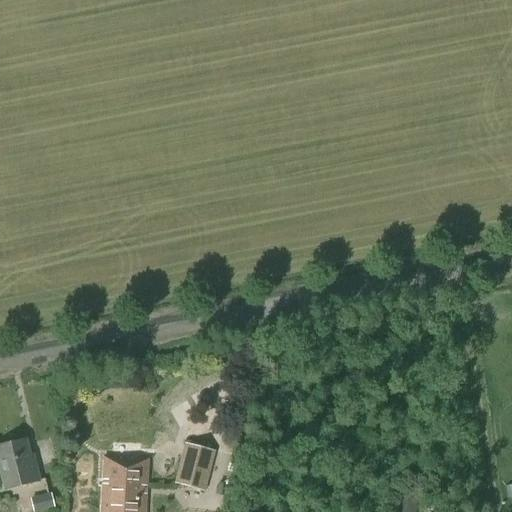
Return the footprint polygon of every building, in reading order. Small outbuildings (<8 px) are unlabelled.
[(31,464),(25,439),(0,445),(0,465),(6,490),(38,482),(34,464),(31,464)] [(205,492),(216,452),(184,443),(174,483),(205,492)] [(145,511),(148,459),(104,457),(100,511),(145,511)] [(33,511),(35,511),(54,507),(50,493),(30,499),(33,511)] [(415,511),(417,500),(399,497),(396,511),(415,511)]
